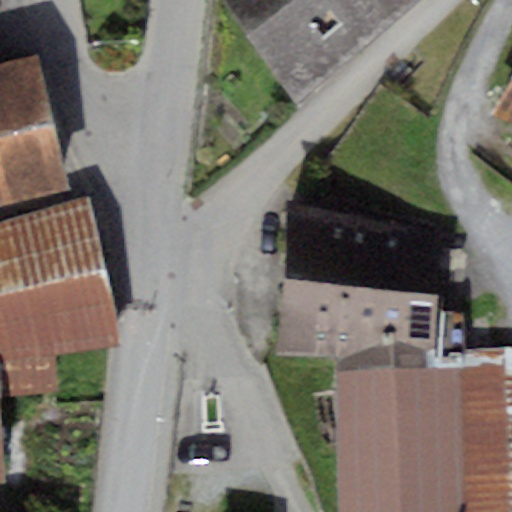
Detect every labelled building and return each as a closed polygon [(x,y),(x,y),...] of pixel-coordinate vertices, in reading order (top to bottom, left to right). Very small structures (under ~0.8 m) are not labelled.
[(221,0),(285,90),(413,0),(221,0)] [(511,77),(492,113),(511,123),(511,77)] [(26,80),(0,86),(0,210),(56,197),(26,80)] [(442,237),(287,201),(276,352),(335,356),(335,369),(433,367),(442,237)] [(85,214),(0,235),(0,370),(116,342),(85,214)] [(511,511),(511,365),(459,366),(457,511),(511,511)] [(337,511),(457,511),(459,366),(433,367),(335,369),(337,511)] [(10,379),(0,378),(0,476),(3,477),(10,379)]
